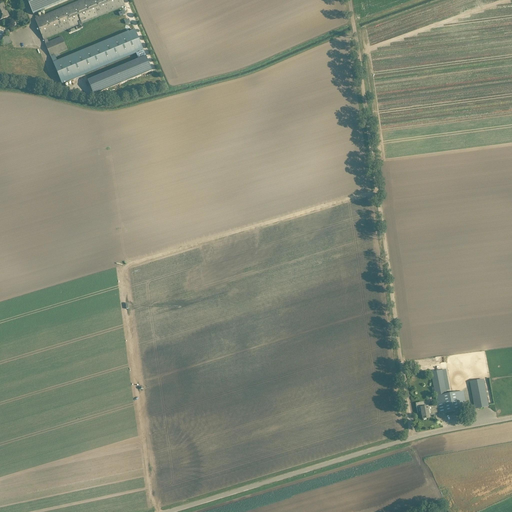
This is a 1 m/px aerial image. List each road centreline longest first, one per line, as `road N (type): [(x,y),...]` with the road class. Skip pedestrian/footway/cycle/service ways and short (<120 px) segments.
road 1 (track): [(412,437),(351,0)]
road 2 (track): [(377,192),(0,303)]
road 3 (unclassified): [(167,511),(412,437),(511,417)]
